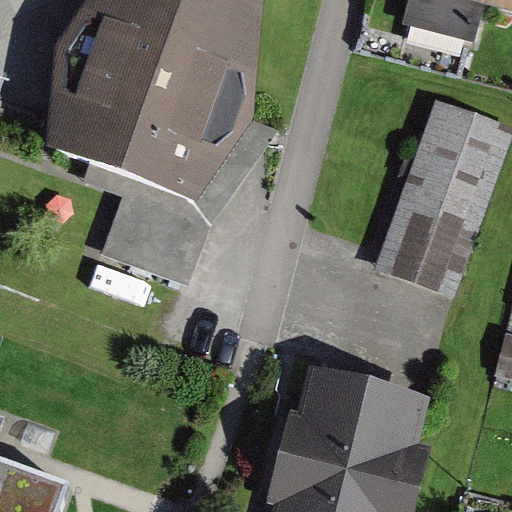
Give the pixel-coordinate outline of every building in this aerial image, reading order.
[(53,160),(200,208),(258,133),(268,0),(104,0),(58,58),(53,160)] [(511,0),(432,0),(511,19),(511,0)] [(455,308),(511,141),(435,115),(378,283),(455,308)] [(317,378),(303,430),(281,424),(258,509),(269,511),(419,511),(432,463),(417,459),(431,409),(317,378)] [(0,511),(80,511),(86,498),(0,467),(0,511)]
